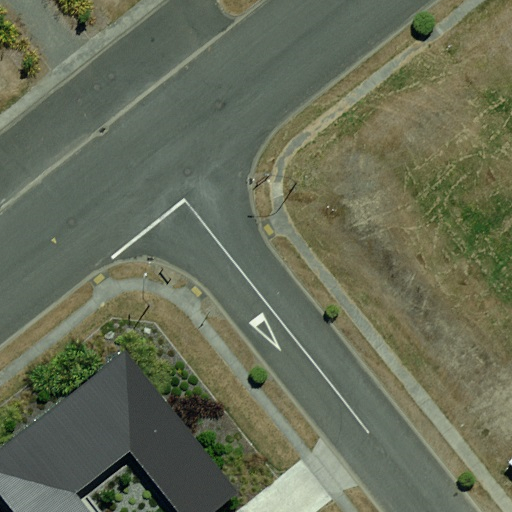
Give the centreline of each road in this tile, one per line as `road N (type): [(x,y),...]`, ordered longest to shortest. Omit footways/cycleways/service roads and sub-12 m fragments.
road 1 (residential): [(430,511),(150,160)]
road 2 (residential): [(150,160),(349,0)]
road 3 (residential): [(0,279),(150,160)]
